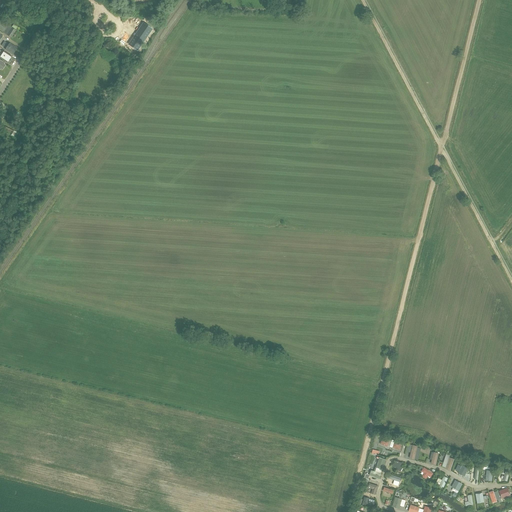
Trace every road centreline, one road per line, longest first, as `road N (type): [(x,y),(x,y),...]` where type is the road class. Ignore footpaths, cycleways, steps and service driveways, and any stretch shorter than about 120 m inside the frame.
road 1 (track): [(350,511),(442,149)]
road 2 (track): [(442,149),(363,0)]
road 3 (track): [(442,149),(479,0)]
